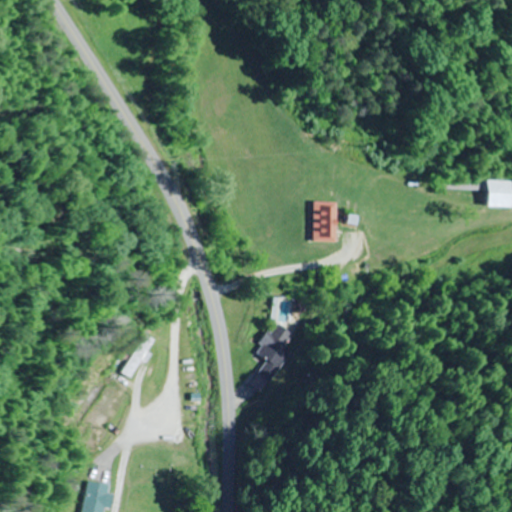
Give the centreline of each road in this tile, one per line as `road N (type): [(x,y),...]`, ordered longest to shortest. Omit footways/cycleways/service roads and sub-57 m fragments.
road 1 (residential): [(223,430),(311,327),(352,295),(511,239),(502,91),(457,50)]
road 2 (secondary): [(223,511),(218,334),(209,288),(150,149),(55,0)]
